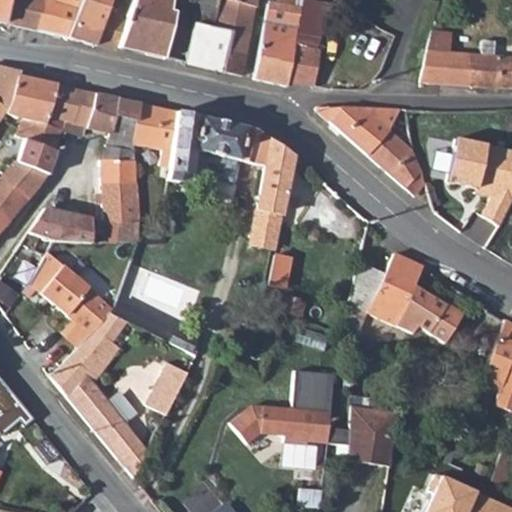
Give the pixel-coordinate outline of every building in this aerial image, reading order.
[(0,0),(0,22),(4,24),(7,16),(9,0),(0,0)] [(4,24),(35,31),(41,0),(9,0),(7,16),(4,24)] [(41,0),(35,31),(66,39),(81,0),(54,0),(54,1),(51,0),(41,0)] [(81,0),(66,39),(93,46),(109,0),(81,0)] [(109,0),(93,46),(115,50),(133,0),(109,0)] [(133,0),(115,50),(163,61),(174,17),(167,16),(171,3),(161,0),(133,0)] [(211,35),(215,0),(196,0),(191,31),(211,35)] [(243,59),(250,28),(254,6),(222,0),(215,0),(211,35),(229,38),(226,55),(243,59)] [(299,0),(275,0),(275,4),(300,9),(293,44),(314,50),(317,45),(331,6),(299,0)] [(286,87),(286,84),(293,44),(300,9),(275,4),(266,2),(252,80),(286,87)] [(184,65),(222,75),(226,55),(229,38),(211,35),(191,31),(184,65)] [(419,86),(470,89),(473,56),(451,54),(452,37),(427,33),(419,86)] [(286,84),(311,86),(318,52),(314,50),(293,44),(286,84)] [(239,78),(243,59),(226,55),(222,75),(239,78)] [(511,59),(473,56),(470,89),(510,93),(511,91),(511,90),(511,59)] [(0,102),(9,107),(6,112),(9,114),(20,80),(21,75),(7,72),(0,89),(0,102)] [(20,80),(9,114),(21,121),(31,122),(47,125),(49,120),(55,87),(38,83),(20,80)] [(70,90),(55,87),(49,120),(59,123),(70,125),(83,130),(91,95),(70,90)] [(82,132),(85,132),(103,136),(107,136),(110,121),(113,100),(91,95),(83,130),(82,132)] [(136,106),(113,100),(110,121),(133,126),(136,106)] [(0,118),(6,112),(9,107),(0,102),(0,118)] [(155,158),(166,161),(173,115),(158,111),(136,106),(133,126),(130,144),(157,151),(155,158)] [(366,156),(387,132),(399,111),(364,109),(315,108),(314,112),(366,156)] [(166,161),(162,186),(178,187),(180,179),(190,182),(192,173),(235,182),(238,169),(263,173),(250,244),(273,249),(291,161),(270,145),(247,132),(173,115),(166,161)] [(47,125),(57,131),(59,123),(49,120),(47,125)] [(31,122),(21,121),(20,132),(27,134),(29,135),(31,122)] [(95,162),(96,172),(130,173),(130,144),(133,126),(110,121),(107,136),(103,136),(98,162),(95,162)] [(26,137),(51,153),(57,131),(47,125),(31,122),(29,135),(27,134),(26,137)] [(59,123),(57,131),(67,135),(70,125),(59,123)] [(70,125),(67,135),(80,138),(82,132),(83,130),(70,125)] [(422,186),(412,158),(387,132),(366,156),(412,199),(422,186)] [(21,160),(42,180),(51,153),(26,137),(21,160)] [(511,190),(511,155),(451,142),(441,185),(470,191),(489,195),(486,199),(476,218),(493,231),(511,190)] [(0,172),(0,182),(23,203),(37,187),(42,180),(21,160),(16,155),(0,172)] [(111,224),(130,224),(130,173),(96,172),(102,224),(111,224)] [(0,222),(4,226),(23,203),(0,182),(0,222)] [(489,195),(470,191),(470,196),(486,199),(489,195)] [(25,234),(51,243),(88,246),(88,224),(89,221),(42,210),(25,234)] [(111,246),(130,246),(130,224),(111,224),(111,246)] [(253,249),(251,283),(261,284),(263,250),(253,249)] [(266,253),(261,287),(281,291),(287,257),(266,253)] [(40,257),(27,289),(72,325),(64,338),(75,348),(103,312),(105,309),(40,257)] [(382,281),(377,278),(374,294),(366,319),(367,320),(414,341),(418,334),(427,338),(442,308),(411,289),(419,271),(392,259),(382,281)] [(377,278),(359,270),(355,290),(374,294),(377,278)] [(374,294),(355,290),(350,313),(366,319),(374,294)] [(105,309),(103,312),(121,323),(138,332),(143,319),(110,302),(105,309)] [(462,320),(442,308),(427,338),(446,349),(462,320)] [(75,348),(50,380),(133,482),(147,454),(90,386),(119,348),(109,340),(121,323),(103,312),(75,348)] [(366,319),(350,313),(345,336),(351,337),(360,339),(363,339),(367,320),(366,319)] [(504,383),(511,366),(511,327),(509,326),(479,389),(498,398),(504,383)] [(175,335),(169,347),(185,356),(194,360),(198,354),(192,352),(195,345),(175,335)] [(360,339),(351,337),(350,361),(359,362),(360,339)] [(180,366),(190,371),(194,360),(185,356),(180,366)] [(145,408),(165,419),(187,375),(166,366),(145,408)] [(247,420),(232,440),(253,456),(261,446),(286,444),(286,451),(310,450),(310,447),(345,445),(344,431),(326,432),(324,378),(287,380),(289,418),(247,420)] [(27,418),(0,386),(0,430),(15,418),(20,423),(27,418)] [(345,463),(383,472),(391,439),(396,417),(347,405),(344,431),(345,445),(345,463)] [(511,511),(511,506),(438,474),(420,511),(511,511)]
